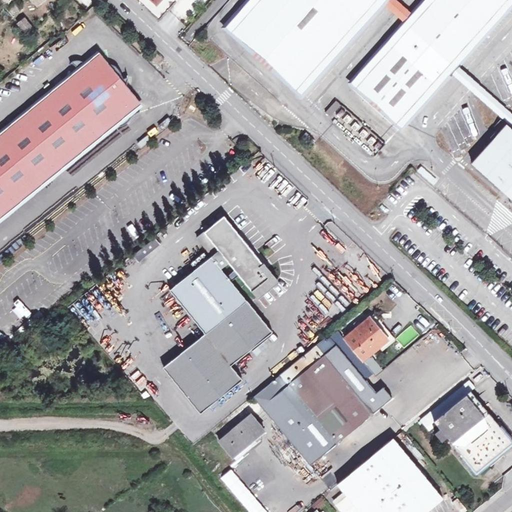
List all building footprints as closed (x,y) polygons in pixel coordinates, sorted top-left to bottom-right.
[(0,0),(0,1),(11,15),(16,12),(11,5),(6,0),(0,0)] [(249,0),(224,29),(300,96),(382,4),(385,0),(249,0)] [(448,73),(453,67),(457,64),(511,1),(511,0),(425,0),(412,15),(408,19),(404,24),(349,85),(399,128),(448,73)] [(393,14),(404,24),(408,19),(412,15),(401,5),(395,0),(385,0),(382,4),(393,14)] [(15,2),(11,5),(16,12),(20,8),(15,2)] [(18,24),(28,35),(34,30),(25,18),(18,24)] [(97,55),(0,133),(0,223),(141,110),(97,55)] [(462,84),(472,93),(473,94),(474,93),(511,127),(511,114),(481,86),(482,85),(471,75),(457,64),(453,67),(448,73),(462,84)] [(335,100),(324,112),(329,116),(340,105),(335,100)] [(357,127),(353,123),(348,128),(353,132),(357,127)] [(511,128),(507,124),(472,163),(496,185),(498,183),(509,193),(510,202),(511,202),(511,128)] [(366,135),(361,131),(357,136),(361,140),(366,135)] [(312,139),(305,132),(301,136),(308,143),(312,139)] [(374,142),(369,138),(365,143),(369,147),(374,142)] [(428,175),(432,171),(422,162),(419,166),(428,175)] [(432,171),(428,175),(438,184),(441,180),(432,171)] [(234,269),(239,275),(257,297),(273,285),(259,267),(262,264),(224,216),(205,232),(234,269)] [(272,332),(232,281),(227,275),(211,255),(169,289),(206,334),(164,368),(200,413),(242,379),(231,365),(272,332)] [(234,269),(227,275),(232,281),(239,275),(234,269)] [(387,340),(369,318),(345,338),(362,360),(369,354),(387,340)] [(252,395),(309,465),(392,397),(382,387),(375,392),(330,337),(325,341),(324,339),(252,395)] [(369,354),(362,360),(366,363),(372,358),(369,354)] [(372,358),(366,363),(375,375),(381,370),(372,358)] [(434,420),(470,391),(474,387),(468,380),(419,420),(425,428),(434,420)] [(440,428),(447,437),(463,456),(462,457),(475,473),(478,472),(479,473),(490,464),(488,463),(511,443),(511,440),(500,426),(499,427),(470,391),(434,420),(440,428)] [(226,430),(250,414),(246,407),(221,423),(226,430)] [(263,430),(251,415),(220,441),(232,456),(263,430)] [(441,441),(447,437),(440,428),(434,433),(441,441)] [(345,494),(359,511),(424,511),(441,498),(391,439),(336,484),(345,494)] [(359,511),(345,494),(334,503),(341,511),(359,511)]
